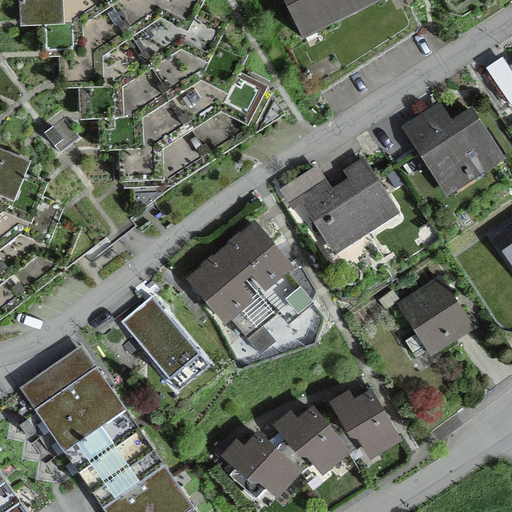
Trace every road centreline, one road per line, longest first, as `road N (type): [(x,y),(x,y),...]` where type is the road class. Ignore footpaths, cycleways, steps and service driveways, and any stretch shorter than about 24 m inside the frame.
road 1 (residential): [(0,356),(108,297),(208,212),(511,18)]
road 2 (residential): [(511,415),(367,511)]
